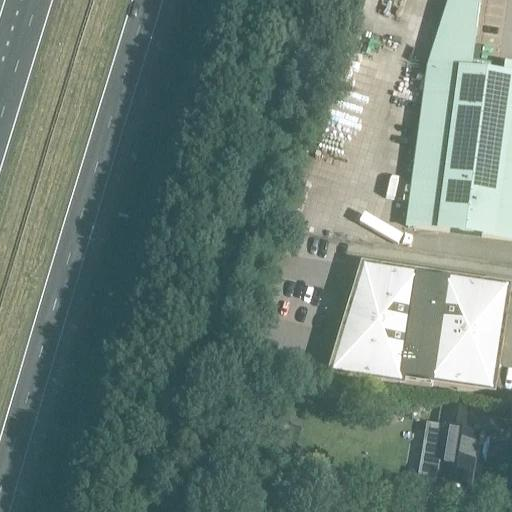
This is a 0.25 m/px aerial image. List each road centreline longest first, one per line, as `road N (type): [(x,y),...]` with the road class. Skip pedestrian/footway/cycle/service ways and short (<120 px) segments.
road 1 (motorway): [(0,492),(148,0)]
road 2 (unknown): [(511,278),(362,254)]
road 3 (motorway): [(36,0),(0,120)]
